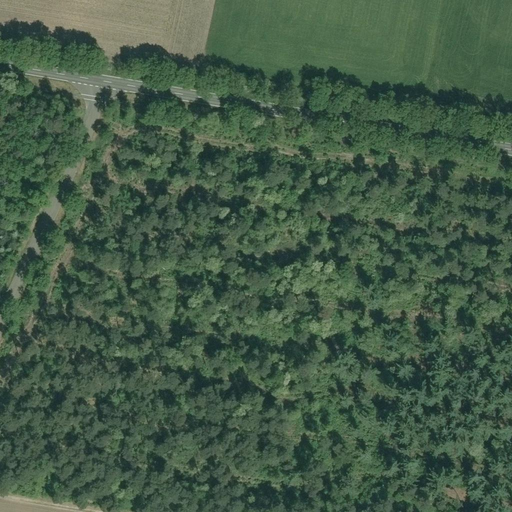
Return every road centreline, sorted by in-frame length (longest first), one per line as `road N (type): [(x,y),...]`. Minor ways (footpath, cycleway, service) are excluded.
road 1 (secondary): [(511,151),(109,83)]
road 2 (unclassified): [(109,83),(0,323)]
